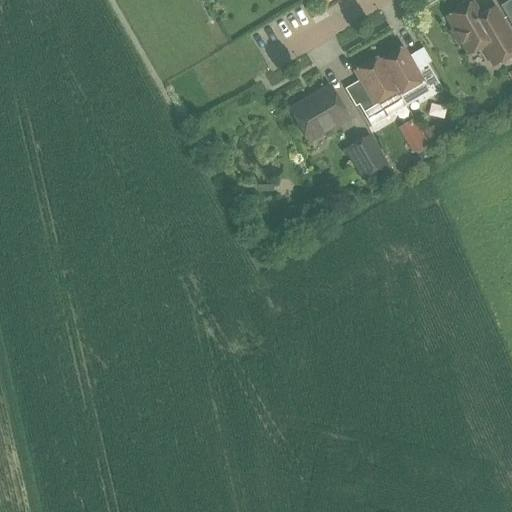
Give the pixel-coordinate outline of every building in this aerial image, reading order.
[(511,0),(510,0),(500,6),(511,25),(511,0)] [(511,54),(511,36),(495,8),(481,16),(473,2),(470,4),(466,2),(459,6),(459,11),(448,18),(469,54),(483,46),(494,65),(511,54)] [(379,58),(378,58),(399,94),(410,88),(419,104),(443,90),(428,64),(416,71),(403,48),(381,61),(379,58)] [(399,94),(378,58),(356,71),(371,97),(359,104),(372,126),(392,115),(387,106),(390,104),(386,97),(396,91),(398,94),(399,94)] [(296,106),(295,111),(293,112),(310,141),(349,118),(330,86),(296,106)] [(409,120),(397,128),(412,151),(425,144),(409,120)] [(368,136),(347,149),(363,178),(385,165),(368,136)]
